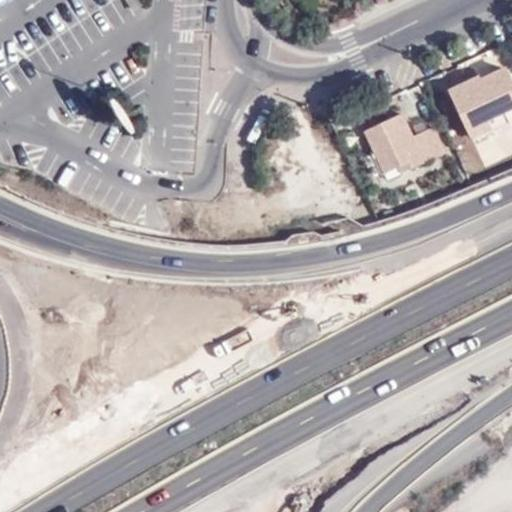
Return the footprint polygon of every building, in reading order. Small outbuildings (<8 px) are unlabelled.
[(486,119),(504,112),(511,107),(511,82),(505,68),(481,79),(480,78),(450,90),(471,136),(489,127),(486,119)] [(509,124),(504,112),(486,119),(489,127),(471,136),(474,141),(509,124)] [(402,114),(364,130),(387,179),(445,153),(433,127),(412,136),(402,114)] [(260,123),(254,127),(258,131),(264,127),(260,123)] [(349,160),(339,137),(311,151),(307,142),(302,144),(299,138),(283,146),(286,152),(279,155),(296,192),(280,200),(300,244),(348,222),(346,219),(358,215),(334,168),(349,160)]
